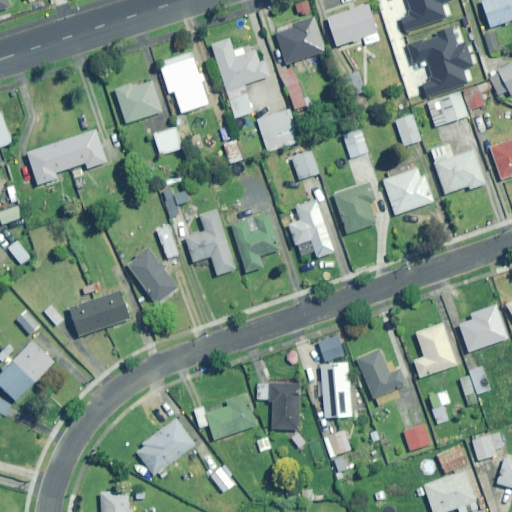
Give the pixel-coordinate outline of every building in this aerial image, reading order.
[(0,0),(0,9),(12,6),(9,0),(0,0)] [(432,45),(447,13),(422,1),(419,0),(402,0),(398,11),(403,14),(396,28),(432,45)] [(511,20),(511,0),(484,0),(481,1),(490,28),(511,20)] [(376,34),(367,6),(327,19),(336,47),(376,34)] [(324,52),(313,18),(292,25),(275,30),(286,65),(324,52)] [(501,56),(493,32),(483,35),(490,59),(501,56)] [(243,85),(265,78),(254,44),(232,52),(228,40),(211,46),(226,91),(235,119),(252,113),(243,85)] [(207,105),(191,53),(159,64),(169,94),(174,92),(181,113),(207,105)] [(511,95),(511,63),(497,71),(511,96),(511,95)] [(351,64),(340,67),(349,98),(364,94),(358,73),(354,74),(351,64)] [(292,71),(279,75),(293,111),(306,106),(292,71)] [(430,95),(424,76),(406,81),(412,101),(430,95)] [(161,113),(152,82),(132,88),(131,85),(115,90),(125,124),(161,113)] [(487,84),(463,92),(470,112),(490,106),(486,92),(490,91),(487,84)] [(468,117),(460,92),(438,99),(439,104),(429,107),(435,127),(468,117)] [(299,143),(289,111),(257,121),(267,152),(299,143)] [(0,148),(12,144),(0,113),(0,148)] [(420,142),(412,116),(395,121),(403,147),(420,142)] [(182,149),(176,128),(154,136),(161,156),(182,149)] [(106,163),(95,131),(27,154),(38,186),(57,180),(55,174),(85,164),(87,169),(106,163)] [(367,155),(361,136),(344,141),(351,160),(367,155)] [(511,140),(490,147),(501,180),(511,176),(511,140)] [(242,158),(237,143),(224,147),(229,163),(242,158)] [(452,158),(448,146),(430,151),(443,195),(468,187),(469,190),(484,185),(473,152),(452,158)] [(318,175),(312,152),(290,158),(296,181),(318,175)] [(255,175),(251,165),(227,173),(231,184),(255,175)] [(283,168),(266,174),(273,193),(290,187),(283,168)] [(432,203),(421,168),(382,181),(394,216),(432,203)] [(334,196),(345,235),(377,226),(370,202),(375,201),(371,185),(334,196)] [(188,203),(185,187),(163,191),(168,218),(179,216),(177,206),(188,203)] [(333,253),(316,201),(296,208),(300,221),(288,225),(299,257),(314,252),(316,259),(333,253)] [(22,218),(18,207),(0,213),(0,221),(2,226),(22,218)] [(236,270),(216,211),(199,217),(204,232),(185,238),(193,263),(210,257),(217,276),(236,270)] [(274,230),(269,213),(230,226),(246,273),(262,268),(259,257),(277,251),(270,231),(274,230)] [(179,256),(168,227),(156,231),(167,260),(179,256)] [(29,258),(17,242),(8,249),(20,265),(29,258)] [(178,289),(150,249),(127,266),(155,306),(178,289)] [(130,320),(120,292),(69,309),(79,338),(130,320)] [(64,322),(51,307),(44,313),(57,328),(64,322)] [(507,340),(496,307),(469,315),(471,322),(459,326),(468,353),(507,340)] [(39,327),(25,312),(16,321),(30,335),(39,327)] [(456,366),(442,324),(415,334),(424,358),(413,362),(419,379),(456,366)] [(345,356),(340,337),(318,343),(323,362),(345,356)] [(53,364),(31,343),(0,375),(0,387),(16,403),(53,364)] [(13,351),(8,346),(0,353),(0,360),(1,362),(13,351)] [(390,373),(380,350),(356,360),(373,400),(406,386),(400,369),(390,373)] [(490,391),(480,361),(466,366),(477,396),(490,391)] [(352,417),(349,389),(361,388),(357,373),(348,374),(347,364),(320,366),(325,419),(352,417)] [(468,377),(458,380),(467,408),(478,404),(468,377)] [(298,430),(296,382),(264,384),(256,384),(257,401),(271,401),(272,431),(298,430)] [(429,396),(433,411),(431,412),(435,427),(449,422),(445,408),(450,406),(446,392),(429,396)] [(256,426),(246,395),(227,401),(228,403),(204,411),(202,408),(193,411),(200,429),(209,426),(214,441),(256,426)] [(11,406),(0,400),(0,415),(5,418),(11,406)] [(194,447),(176,421),(134,451),(153,476),(194,447)] [(429,446),(423,425),(403,431),(409,452),(429,446)] [(351,451),(345,433),(324,439),(330,458),(351,451)] [(491,435),(471,441),(477,462),(497,456),(491,435)] [(271,450),(267,438),(257,442),(260,453),(271,450)] [(470,464),(467,464),(461,445),(435,454),(442,476),(459,470),(461,474),(424,486),(431,511),(448,511),(457,509),(458,511),(472,511),(477,511),(468,484),(479,481),(475,470),(472,471),(470,464)] [(349,467),(346,456),(336,459),(339,469),(349,467)] [(511,461),(505,459),(498,485),(511,488),(511,461)] [(233,485),(228,478),(230,476),(223,466),(220,468),(209,476),(222,493),(233,485)] [(129,510),(128,492),(101,493),(101,511),(132,511),(132,510),(129,510)]
